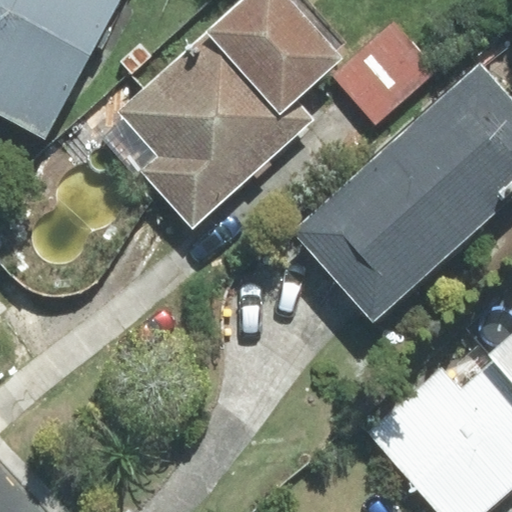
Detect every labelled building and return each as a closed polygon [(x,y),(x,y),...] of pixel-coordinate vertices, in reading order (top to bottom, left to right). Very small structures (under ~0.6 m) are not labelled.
[(113,0),(0,0),(0,127),(36,146),(113,0)] [(286,107),(350,48),(305,0),(235,0),(92,132),(187,237),(305,128),(286,107)] [(436,68),(387,17),(324,77),(373,128),(436,68)] [(511,192),(511,118),(468,69),(278,238),(359,328),(511,192)] [(511,326),(473,361),(480,369),(455,390),(440,371),(363,434),(425,511),(481,511),(511,487),(511,326)]
